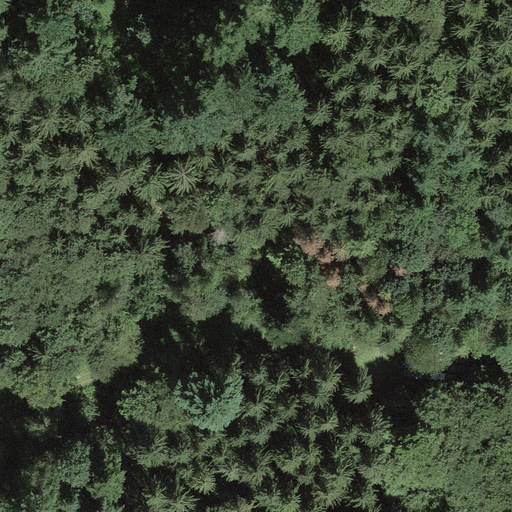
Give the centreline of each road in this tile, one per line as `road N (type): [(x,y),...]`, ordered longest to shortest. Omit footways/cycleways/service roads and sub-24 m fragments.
road 1 (track): [(0,412),(219,337),(384,334),(511,351)]
road 2 (track): [(384,334),(386,511)]
